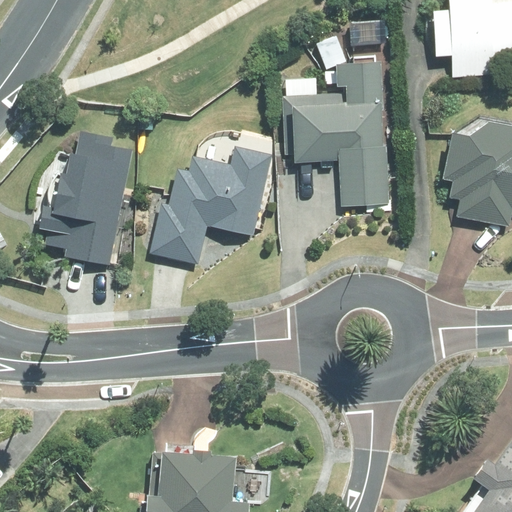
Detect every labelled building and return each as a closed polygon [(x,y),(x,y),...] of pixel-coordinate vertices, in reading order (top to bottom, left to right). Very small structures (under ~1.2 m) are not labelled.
[(511,0),(445,0),(447,20),(429,22),(433,62),(451,60),(452,80),(495,76),(494,63),(510,62),(510,55),(511,54),(511,0)] [(354,19),(354,45),(388,46),(388,20),(354,19)] [(335,99),(280,102),(281,122),(290,122),(292,168),(337,166),(340,209),(383,207),(376,70),(334,72),(335,99)] [(287,78),(286,95),(314,95),(314,79),(287,78)] [(126,112),(125,122),(137,123),(138,113),(126,112)] [(458,207),(456,223),(508,232),(511,214),(511,136),(484,132),(464,147),(447,144),(440,187),(450,188),(448,205),(458,207)] [(47,235),(43,257),(108,269),(129,156),(109,153),(111,145),(80,139),(75,166),(67,164),(63,184),(57,184),(51,216),(40,214),(36,233),(47,235)] [(160,211),(149,257),(197,268),(206,231),(251,242),(270,161),(233,152),(228,173),(191,164),(188,178),(176,176),(167,213),(160,211)] [(462,510),(464,511),(511,511),(511,425),(485,458),(477,451),(463,468),(484,484),(462,510)] [(142,511),(243,511),(244,504),(228,503),(232,454),(206,451),(207,444),(189,443),(189,447),(157,444),(153,492),(144,491),(142,511)]
